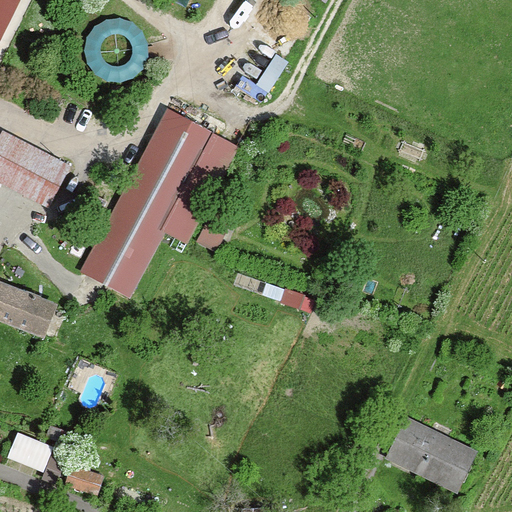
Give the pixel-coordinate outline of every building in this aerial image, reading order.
[(0,0),(0,40),(19,0),(0,0)] [(109,27),(117,59),(129,57),(132,69),(147,66),(136,21),(109,27)] [(187,146),(164,133),(86,278),(126,300),(164,229),(189,243),(238,152),(196,129),(187,146)] [(6,136),(0,146),(0,180),(51,207),(70,170),(6,136)] [(216,214),(201,243),(218,252),(233,223),(216,214)] [(59,308),(0,285),(0,321),(47,340),(59,308)] [(318,310),(322,295),(291,287),(287,302),(318,310)] [(477,455),(410,422),(391,461),(458,493),(477,455)] [(53,467),(59,440),(22,432),(16,458),(53,467)] [(72,469),(67,486),(98,496),(103,479),(72,469)]
